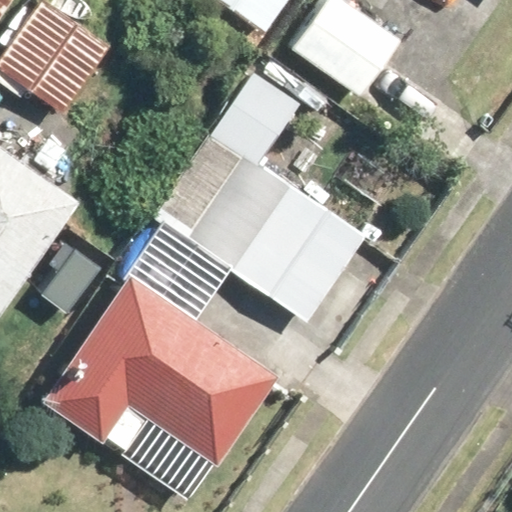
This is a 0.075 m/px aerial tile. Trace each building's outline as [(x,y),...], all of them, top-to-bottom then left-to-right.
[(48,0),(38,0),(0,56),(0,61),(71,109),(114,45),(48,0)] [(0,0),(0,13),(9,0),(0,0)] [(229,0),(271,28),(289,0),(229,0)] [(350,0),(317,0),(288,43),(357,90),(396,31),(350,0)] [(208,128),(154,207),(315,316),(369,237),(208,128)] [(0,295),(69,194),(0,147),(0,295)] [(274,372),(126,272),(65,362),(42,396),(99,435),(122,401),(213,462),(274,372)]
